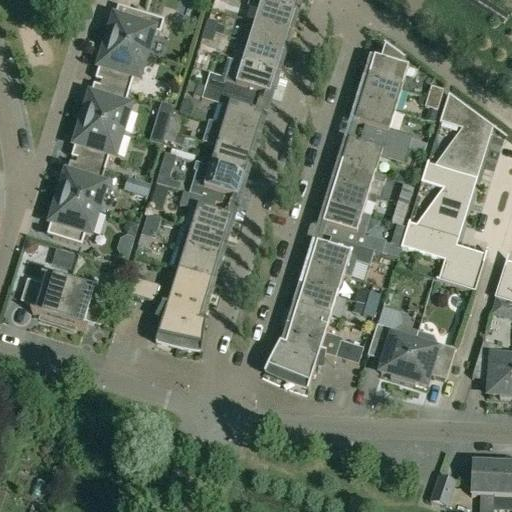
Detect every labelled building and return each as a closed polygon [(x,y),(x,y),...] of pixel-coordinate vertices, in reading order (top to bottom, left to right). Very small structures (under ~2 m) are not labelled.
[(294,16),(299,0),(262,0),(260,5),(294,16)] [(288,37),(294,16),(260,5),(260,6),(249,2),(247,9),(258,13),(254,26),(288,37)] [(163,24),(123,12),(117,31),(111,30),(106,47),(145,59),(153,34),(160,36),(163,24)] [(214,36),(217,27),(207,24),(204,33),(214,36)] [(288,37),(254,26),(248,47),(282,57),(288,37)] [(222,39),(225,29),(217,27),(214,36),(222,39)] [(211,46),(214,36),(204,33),(201,43),(211,46)] [(138,83),(145,59),(106,47),(101,63),(106,65),(100,87),(128,96),(133,82),(138,83)] [(275,78),(282,57),(248,47),(241,67),(275,78)] [(382,51),(384,52),(380,64),(373,62),(367,83),(401,94),(405,81),(413,83),(416,75),(401,70),(402,66),(403,66),(404,65),(383,50),(382,51)] [(269,99),(275,78),(241,67),(236,85),(209,77),(205,89),(239,100),(242,91),(269,99)] [(394,115),(401,94),(367,83),(360,104),(394,115)] [(124,110),(128,96),(100,87),(93,109),(87,108),(82,124),(121,137),(129,112),(124,110)] [(208,124),(208,125),(211,126),(256,140),(263,118),(236,110),(239,100),(205,89),(201,103),(221,109),(215,127),(208,124)] [(439,106),(443,94),(430,90),(427,102),(439,106)] [(426,167),(426,168),(470,182),(487,128),(448,98),(439,126),(461,133),(434,170),(426,167)] [(436,115),(439,106),(427,102),(424,111),(436,115)] [(411,144),(411,141),(388,134),(394,115),(360,104),(353,126),(382,134),(379,144),(408,153),(411,144)] [(176,138),(181,122),(171,119),(167,135),(176,138)] [(82,143),(75,165),(104,174),(109,160),(114,161),(121,137),(82,124),(77,141),(82,143)] [(256,140),(211,126),(208,125),(202,145),(216,150),(250,160),(256,140)] [(173,147),(176,138),(167,135),(164,144),(173,147)] [(404,164),(408,153),(379,144),(376,153),(348,144),(341,166),(375,176),(381,157),(404,164)] [(411,144),(408,153),(423,157),(425,149),(411,144)] [(216,150),(209,170),(243,181),(250,160),(216,150)] [(169,182),(175,163),(165,160),(159,179),(169,182)] [(100,188),(104,174),(75,165),(68,187),(63,186),(58,202),(97,214),(105,190),(100,188)] [(193,174),(196,175),(189,198),(216,206),(232,211),(235,202),(237,202),(243,181),(209,170),(195,166),(193,174)] [(341,166),(335,186),(369,197),(375,176),(341,166)] [(452,242),(470,182),(426,168),(420,186),(442,192),(415,229),(408,227),(407,227),(452,242)] [(306,206),(312,185),(301,182),(295,203),(306,206)] [(369,197),(335,186),(328,207),(362,218),(366,205),(374,207),(376,200),(369,197)] [(398,206),(407,209),(412,193),(403,190),(398,206)] [(189,198),(183,196),(179,208),(188,211),(183,230),(224,243),(231,221),(213,215),(216,206),(189,198)] [(89,239),(97,214),(58,202),(52,219),(58,221),(52,240),(81,249),(84,237),(89,239)] [(398,206),(391,227),(401,229),(407,209),(398,206)] [(328,207),(321,229),(356,239),(362,218),(328,207)] [(141,239),(150,242),(154,243),(160,222),(147,218),(143,230),(141,239)] [(448,254),(452,242),(407,227),(400,251),(444,264),(437,285),(474,296),(483,265),(448,254)] [(183,230),(181,229),(174,250),(184,253),(218,263),(224,243),(183,230)] [(147,252),(150,242),(141,239),(140,239),(137,249),(147,252)] [(351,281),(356,266),(369,270),(373,255),(330,242),(327,251),(316,247),(309,269),(343,279),(343,278),(351,281)] [(26,243),(22,256),(29,258),(37,253),(39,247),(26,243)] [(184,253),(174,250),(168,270),(177,273),(211,284),(218,263),(184,253)] [(336,300),(343,279),(309,269),(303,290),(336,300)] [(511,273),(503,271),(494,302),(511,307),(511,273)] [(177,352),(201,356),(205,324),(199,323),(211,284),(177,273),(155,346),(177,352)] [(46,325),(56,328),(69,288),(45,280),(42,288),(29,284),(22,306),(35,310),(33,318),(47,322),(46,325)] [(131,299),(153,306),(158,289),(136,282),(131,299)] [(93,295),(69,288),(56,328),(66,332),(67,328),(82,333),(84,325),(98,329),(104,307),(91,303),(93,295)] [(303,290),(296,310),(330,321),(336,300),(303,290)] [(368,299),(366,309),(375,312),(378,302),(368,299)] [(372,322),(375,312),(366,309),(363,319),(372,322)] [(341,341),(325,336),(330,321),(296,310),(284,349),(279,347),(264,376),(285,386),(307,394),(319,357),(334,362),(340,345),(344,346),(341,341)] [(394,335),(376,329),(367,360),(383,365),(380,376),(390,379),(389,383),(401,387),(413,348),(417,335),(403,330),(394,335)] [(424,390),(428,379),(445,384),(454,353),(436,348),(433,340),(417,335),(413,348),(401,387),(413,390),(414,387),(424,390)] [(344,346),(340,345),(334,362),(357,369),(362,352),(344,346)] [(498,403),(511,404),(511,393),(511,365),(501,366),(501,355),(482,346),(471,381),(489,387),(488,399),(498,400),(498,403)] [(470,499),(493,500),(494,469),(471,468),(471,476),(468,476),(459,483),(467,491),(470,491),(470,499)] [(511,469),(494,469),(493,500),(511,501),(511,469)] [(447,511),(448,511),(456,486),(437,480),(429,506),(447,511)]
